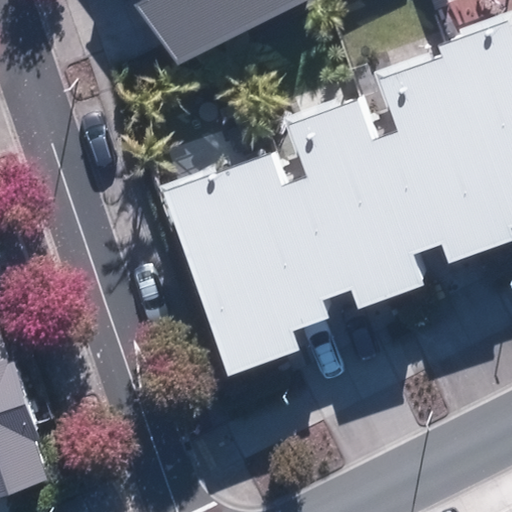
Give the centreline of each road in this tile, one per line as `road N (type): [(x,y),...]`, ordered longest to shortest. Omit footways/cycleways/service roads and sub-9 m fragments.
road 1 (residential): [(8,0),(184,511)]
road 2 (tertiary): [(327,511),(511,420)]
